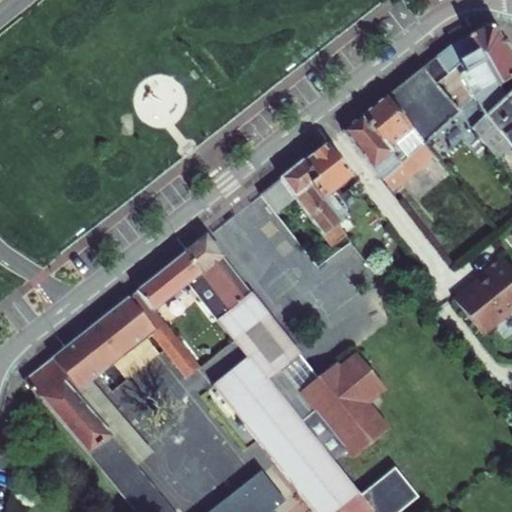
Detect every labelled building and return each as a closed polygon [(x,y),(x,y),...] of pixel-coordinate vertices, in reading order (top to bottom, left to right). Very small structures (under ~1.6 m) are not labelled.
[(490,125),(509,106),(502,95),(511,88),(511,63),(498,40),(485,36),(450,56),(386,106),(424,151),(476,106),(488,126),(490,125)] [(511,103),(509,106),(490,125),(511,150),(511,103)] [(424,151),(386,106),(364,123),(411,183),(423,174),(413,162),(424,152),(424,151)] [(394,197),(411,183),(364,123),(347,137),(394,197)] [(477,137),(503,171),(511,163),(511,150),(490,125),(488,126),(477,137)] [(333,202),(353,186),(326,152),(308,167),(323,186),(315,192),(344,230),(351,225),(333,202)] [(413,162),(423,174),(434,164),(424,152),(413,162)] [(307,164),(264,198),(279,217),(298,202),(336,252),(349,241),(342,232),(344,230),(315,192),(323,186),(308,167),(307,164)] [(29,382),(46,402),(48,400),(138,511),(282,511),(291,506),(268,478),(225,511),(175,511),(141,470),(71,383),(75,380),(85,393),(99,382),(153,339),(167,328),(158,315),(192,289),(238,345),(272,319),(211,240),(29,382)] [(483,341),(511,317),(511,274),(502,262),(483,277),(487,282),(456,307),(483,341)] [(303,359),(272,319),(238,345),(239,346),(252,363),(253,362),(309,431),(323,420),(305,397),(286,373),(303,359)] [(167,328),(153,339),(188,386),(202,375),(167,328)] [(218,357),(204,370),(217,384),(231,372),(218,357)] [(307,396),(360,462),(394,435),(373,408),(388,397),(382,390),(385,388),(367,366),(365,368),(359,361),(344,373),(341,368),(307,396)] [(253,362),(252,363),(218,390),(315,511),(398,511),(378,486),(363,499),(336,465),(350,454),(358,464),(360,462),(307,396),(305,397),(323,420),(309,431),(253,362)] [(71,383),(141,470),(157,455),(99,382),(85,393),(75,380),(71,383)] [(22,437),(12,434),(8,449),(17,452),(22,437)] [(378,486),(398,511),(407,511),(418,503),(394,473),(378,486)]
